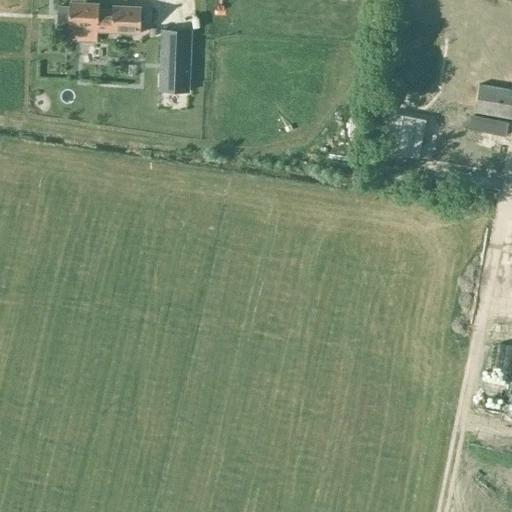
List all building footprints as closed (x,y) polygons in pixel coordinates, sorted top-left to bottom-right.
[(98,4),(68,3),(67,27),(95,28),(95,31),(139,33),(139,7),(111,6),(111,9),(97,9),(98,4)] [(187,27),(163,26),(162,81),(187,82),(187,27)] [(511,90),(478,85),(473,113),(511,118),(511,90)] [(388,118),(411,119),(412,95),(388,94),(388,118)] [(479,420),(477,458),(502,459),(504,421),(479,420)]
